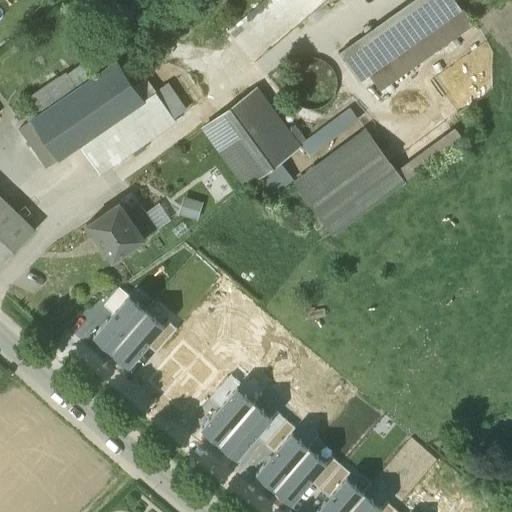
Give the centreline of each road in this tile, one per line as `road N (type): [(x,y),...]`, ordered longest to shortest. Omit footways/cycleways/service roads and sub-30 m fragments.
road 1 (residential): [(60,339),(267,511)]
road 2 (residential): [(201,511),(0,333)]
